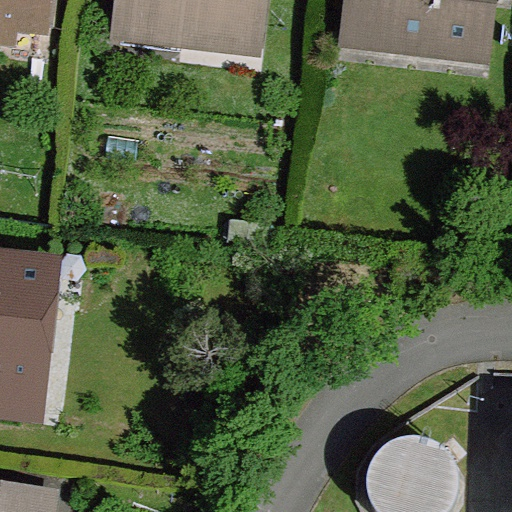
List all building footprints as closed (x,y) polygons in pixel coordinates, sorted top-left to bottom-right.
[(50,0),(0,0),(0,41),(11,43),(13,26),(46,30),(50,0)] [(263,0),(122,0),(119,34),(258,49),(263,0)] [(353,0),(349,43),(486,58),(492,0),(353,0)] [(57,261),(0,254),(0,413),(39,418),(57,261)] [(371,511),(453,511),(456,446),(375,442),(371,511)] [(53,511),(55,497),(0,489),(0,511),(53,511)]
